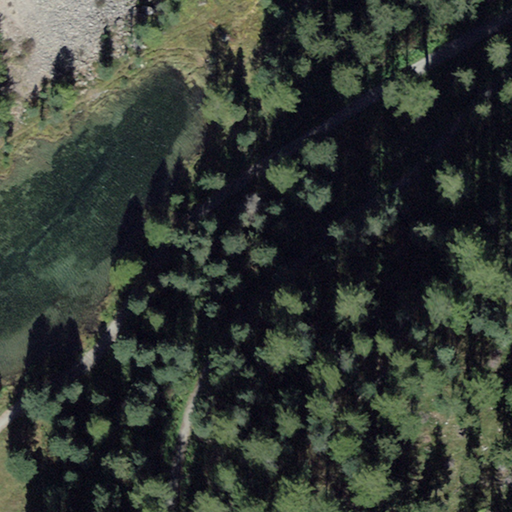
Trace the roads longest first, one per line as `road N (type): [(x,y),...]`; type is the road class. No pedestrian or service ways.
road 1 (track): [(165,511),(217,355),(320,234),(511,81)]
road 2 (track): [(186,224),(197,207),(511,7)]
road 3 (track): [(0,432),(99,350),(186,224)]
